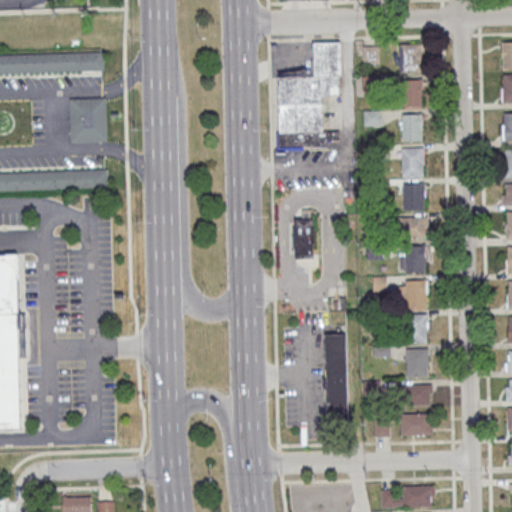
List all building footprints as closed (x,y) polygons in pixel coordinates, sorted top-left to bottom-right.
[(324,94),(341,94),(340,41),(312,41),(312,74),(277,74),(278,148),(324,148),(324,94)] [(502,42),(511,41),(511,67),(502,68),(502,42)] [(399,72),(420,72),(420,44),(399,44),(399,72)] [(362,45),(362,62),(378,62),(378,45),(362,45)] [(0,192),(107,189),(107,169),(0,172),(0,73),(104,70),(103,51),(0,54),(0,192)] [(503,75),(511,75),(511,101),(504,101),(503,75)] [(421,79),(402,79),(402,106),(421,106),(421,79)] [(107,141),(106,97),(69,98),(70,142),(107,141)] [(381,110),(363,110),(363,125),(381,125),(381,110)] [(511,112),(503,113),(503,140),(511,139),(511,112)] [(422,113),(402,113),(402,140),(422,140),(422,113)] [(402,175),(423,175),(423,147),(402,147),(402,175)] [(403,183),(403,210),(424,210),(424,183),(403,183)] [(502,205),(511,204),(511,184),(502,184),(502,205)] [(294,258),(313,258),(313,209),(300,209),(300,218),(294,218),(294,258)] [(427,217),(400,217),(400,239),(427,239),(427,217)] [(426,246),(402,246),(403,271),(427,271),(426,246)] [(0,315),(0,256),(21,256),(22,315),(0,315)] [(427,307),(427,279),(400,279),(400,307),(427,307)] [(427,313),(410,313),(410,341),(427,341),(427,313)] [(0,315),(22,315),(24,429),(0,429),(0,315)] [(348,333),(325,333),(325,418),(348,418),(348,333)] [(427,376),(427,348),(406,348),(406,376),(427,376)] [(400,384),(400,405),(432,405),(432,384),(400,384)] [(400,435),(433,435),(433,413),(400,413),(400,435)] [(435,485),(399,485),(399,488),(380,488),(380,506),(435,506),(435,485)] [(62,496),(61,511),(92,511),(92,496),(62,496)] [(97,511),(113,511),(114,500),(98,500),(97,511)]
